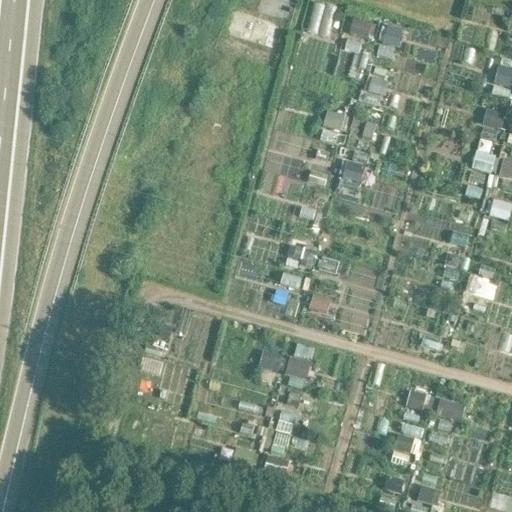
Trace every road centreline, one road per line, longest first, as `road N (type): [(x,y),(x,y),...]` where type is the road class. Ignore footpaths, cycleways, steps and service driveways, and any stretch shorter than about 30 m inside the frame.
road 1 (trunk): [(0,485),(78,185),(147,0)]
road 2 (trunk): [(0,185),(18,0)]
